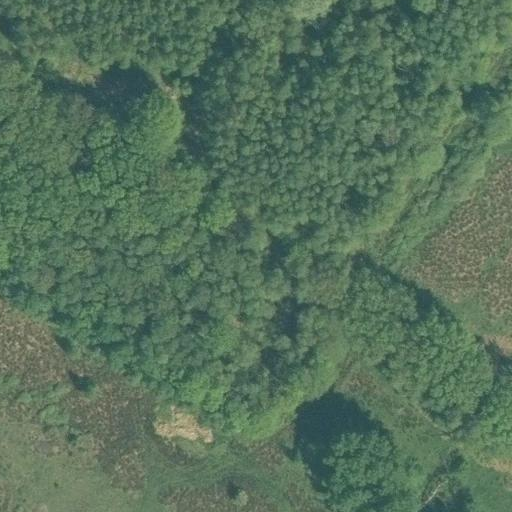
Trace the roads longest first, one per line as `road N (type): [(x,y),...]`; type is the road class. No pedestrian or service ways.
road 1 (track): [(511,43),(360,259),(341,359),(243,473)]
road 2 (track): [(243,473),(149,488),(140,511)]
